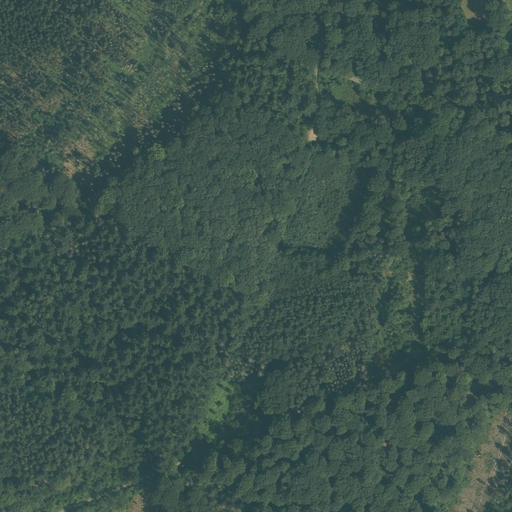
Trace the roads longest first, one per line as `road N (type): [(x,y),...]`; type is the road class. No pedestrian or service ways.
road 1 (track): [(511,325),(175,465)]
road 2 (track): [(308,136),(181,453)]
road 3 (residential): [(511,142),(451,104),(339,72),(238,0)]
road 4 (track): [(92,198),(247,296)]
road 5 (track): [(321,0),(308,136)]
road 6 (track): [(175,465),(61,511)]
